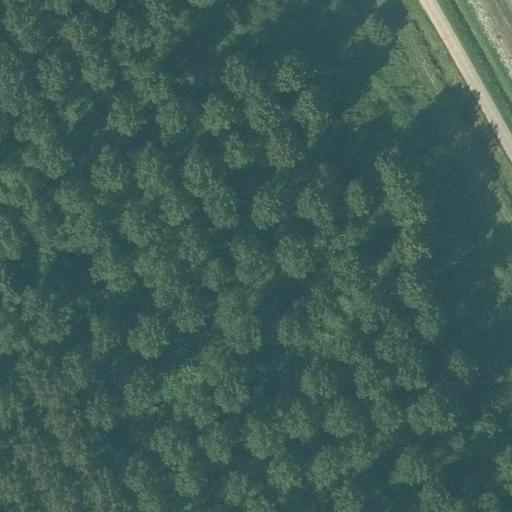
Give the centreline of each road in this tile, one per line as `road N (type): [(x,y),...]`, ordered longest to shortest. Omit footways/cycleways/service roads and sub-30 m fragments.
road 1 (track): [(366,0),(511,254)]
road 2 (unclassified): [(511,154),(424,0)]
